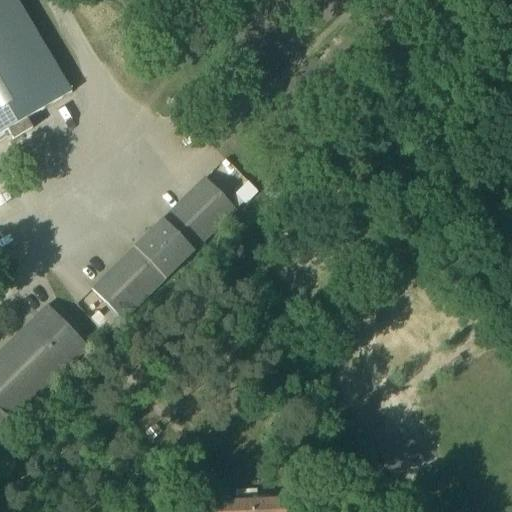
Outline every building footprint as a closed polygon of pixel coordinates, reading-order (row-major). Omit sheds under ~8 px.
[(0,0),(0,136),(7,132),(13,141),(32,129),(27,120),(71,94),(14,0),(0,0)] [(143,245),(136,252),(95,292),(92,289),(91,290),(122,322),(236,211),(204,179),(203,180),(206,183),(158,230),(155,227),(140,242),(143,245)] [(0,361),(0,434),(88,349),(51,312),(0,361)] [(393,478),(421,460),(403,431),(375,449),(393,478)] [(284,511),(284,497),(234,499),(206,500),(206,511),(284,511)]
